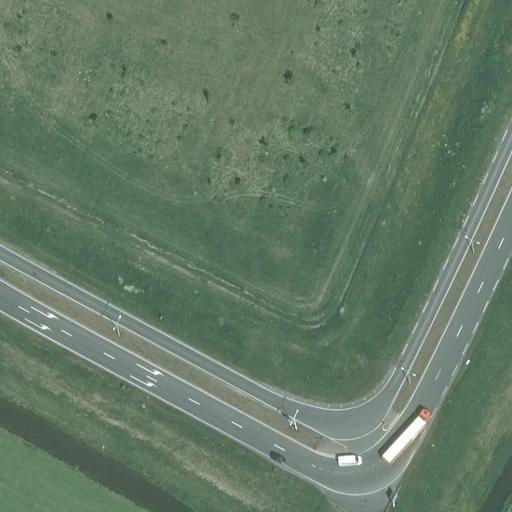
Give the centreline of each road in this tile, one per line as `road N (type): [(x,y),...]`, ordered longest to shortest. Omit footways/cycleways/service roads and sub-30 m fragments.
road 1 (primary): [(511,119),(381,398),(366,415),(343,422),(304,415)]
road 2 (primary): [(287,450),(345,471),(370,465),(391,447),(511,217)]
road 3 (trunk): [(304,415),(0,252)]
road 4 (trunk): [(0,294),(287,450)]
